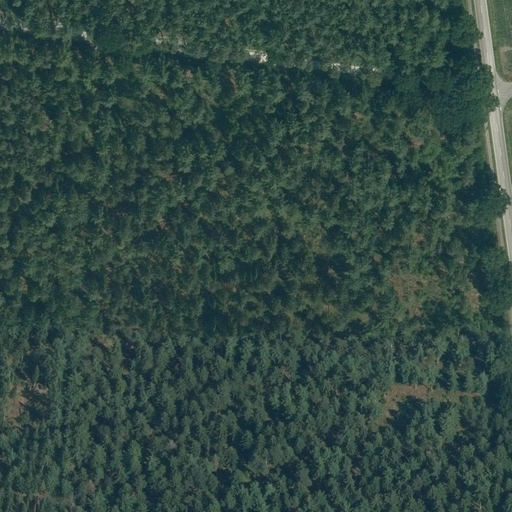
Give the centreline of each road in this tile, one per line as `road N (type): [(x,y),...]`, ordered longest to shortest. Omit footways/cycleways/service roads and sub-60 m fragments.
road 1 (track): [(0,21),(491,87)]
road 2 (secondary): [(511,238),(492,92)]
